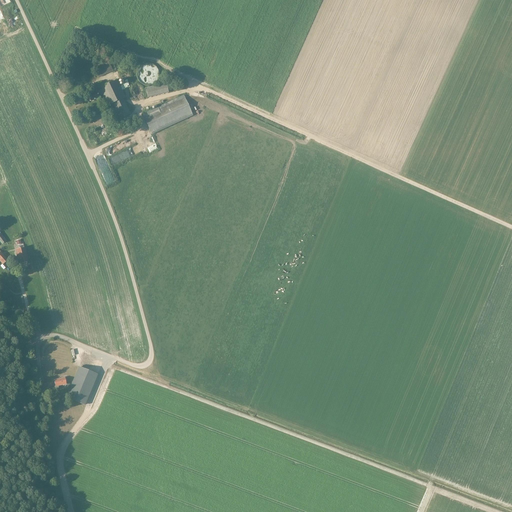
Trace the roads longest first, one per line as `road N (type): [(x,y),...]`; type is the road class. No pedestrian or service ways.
road 1 (unclassified): [(39,336),(61,336),(135,366),(151,352),(112,213),(15,0)]
road 2 (track): [(107,355),(85,415),(56,453),(69,511)]
road 3 (track): [(145,364),(259,413)]
